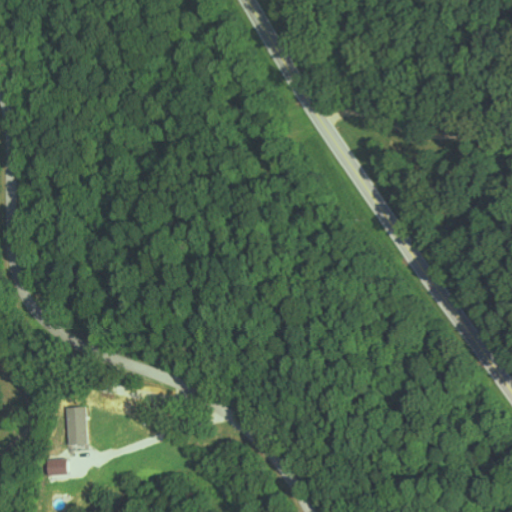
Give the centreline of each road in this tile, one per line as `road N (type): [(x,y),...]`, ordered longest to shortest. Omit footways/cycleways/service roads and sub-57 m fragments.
road 1 (residential): [(314,511),(286,466),(237,417),(202,393),(79,341),(43,311),(21,267),(15,124),(0,72)]
road 2 (secondary): [(511,392),(393,227),(247,0)]
